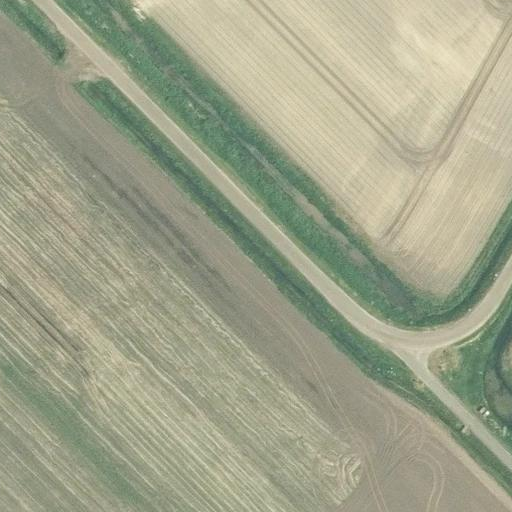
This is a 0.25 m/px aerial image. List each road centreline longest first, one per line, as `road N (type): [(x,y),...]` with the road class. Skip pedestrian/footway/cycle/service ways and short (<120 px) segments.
road 1 (unclassified): [(422,342),(373,332),(39,0)]
road 2 (unclassified): [(422,342),(474,324),(511,270)]
